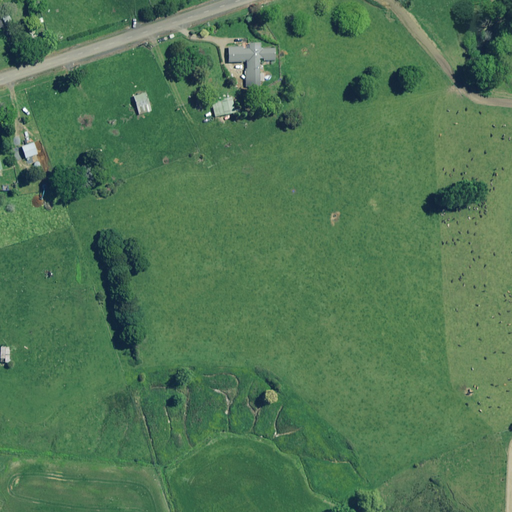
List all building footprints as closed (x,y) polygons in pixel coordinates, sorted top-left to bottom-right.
[(259,42),(248,42),(248,49),(242,49),(242,47),(227,47),(227,62),(245,62),(246,86),(259,86),(259,81),(263,81),(263,74),(259,74),(259,58),(262,58),(262,61),(274,60),(274,48),(259,49),(259,42)] [(145,91),(131,95),(138,115),(152,111),(145,91)] [(234,112),(231,97),(211,101),(214,117),(234,112)] [(36,154),(32,143),(21,147),(25,158),(36,154)] [(10,345),(0,344),(0,363),(9,363),(10,345)]
